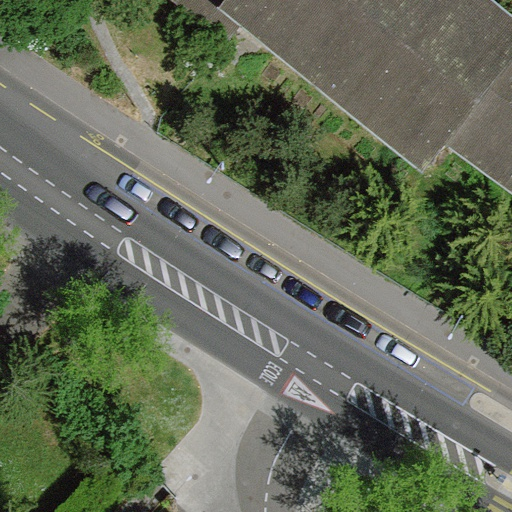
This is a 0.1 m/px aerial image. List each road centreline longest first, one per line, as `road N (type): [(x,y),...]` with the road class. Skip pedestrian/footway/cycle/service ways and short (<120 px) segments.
road 1 (tertiary): [(336,366),(0,147)]
road 2 (tertiary): [(511,474),(336,366)]
road 3 (residential): [(270,511),(270,475),(282,448),(336,366)]
